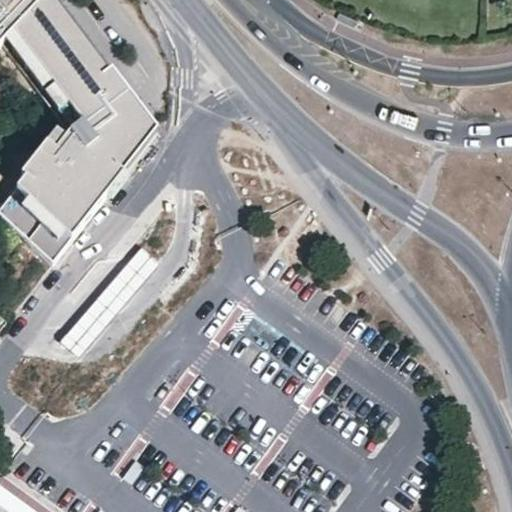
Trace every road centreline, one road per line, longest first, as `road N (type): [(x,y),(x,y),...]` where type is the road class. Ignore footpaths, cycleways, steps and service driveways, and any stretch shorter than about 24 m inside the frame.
road 1 (primary): [(287,126),(481,394),(511,466)]
road 2 (primary): [(511,132),(446,130),(391,117),(308,65),(240,0)]
road 3 (residential): [(0,357),(189,131)]
road 4 (primary): [(287,126),(417,214),(511,303)]
road 5 (secondary): [(511,72),(444,75),(374,60),(335,43),(281,0)]
road 6 (residential): [(170,0),(189,131)]
